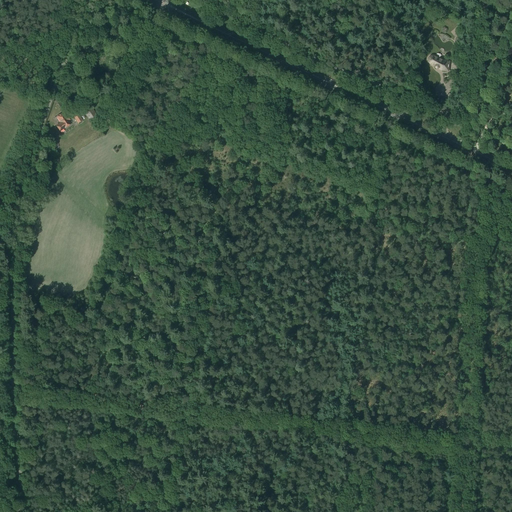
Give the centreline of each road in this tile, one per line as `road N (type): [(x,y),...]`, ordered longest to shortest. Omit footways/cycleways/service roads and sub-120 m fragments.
road 1 (unknown): [(511,327),(499,324),(498,240),(452,201),(392,184),(313,124),(172,49),(73,31)]
road 2 (unclassified): [(22,511),(13,438),(13,228),(31,151),(85,0)]
road 3 (track): [(12,391),(468,438)]
road 4 (primary): [(511,172),(157,0)]
road 5 (track): [(486,159),(464,511)]
road 6 (track): [(338,511),(379,230)]
road 7 (track): [(480,157),(511,39)]
